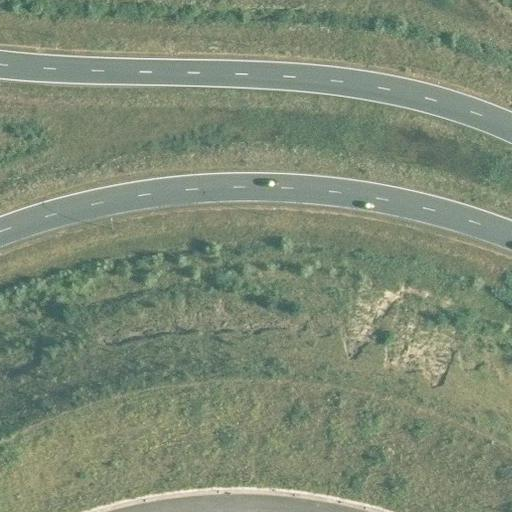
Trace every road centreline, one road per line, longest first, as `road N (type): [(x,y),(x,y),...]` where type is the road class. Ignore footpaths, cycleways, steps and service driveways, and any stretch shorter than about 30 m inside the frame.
road 1 (trunk): [(0,235),(109,203),(234,189),(348,195),(511,238)]
road 2 (motorway): [(0,67),(357,85),(511,133)]
road 3 (residential): [(211,496),(281,496),(361,511)]
